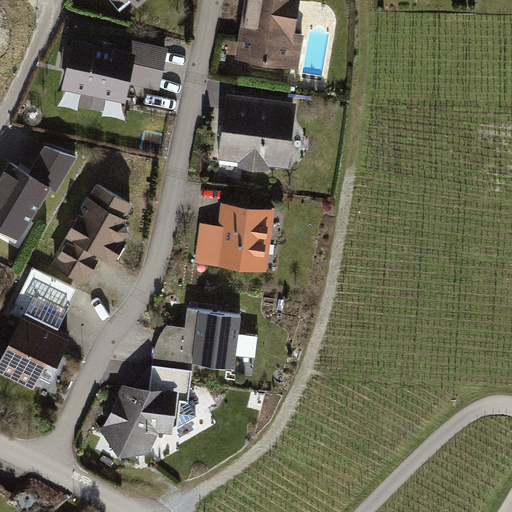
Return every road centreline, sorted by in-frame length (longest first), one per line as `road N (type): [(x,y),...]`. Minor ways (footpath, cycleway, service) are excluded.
road 1 (track): [(168,511),(246,459),(289,414),(331,308),(364,0)]
road 2 (residential): [(213,0),(164,238),(46,467)]
road 3 (residential): [(511,403),(470,408),(367,511)]
